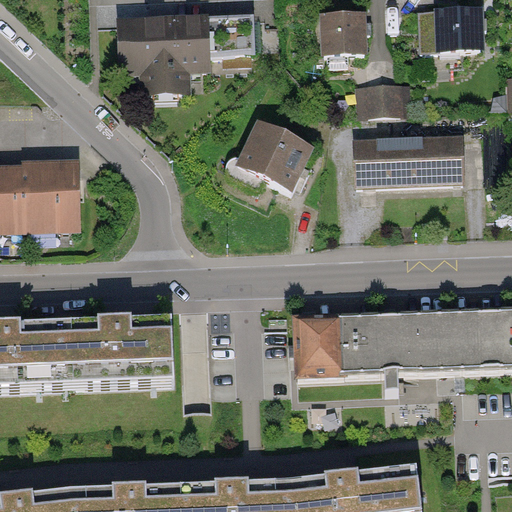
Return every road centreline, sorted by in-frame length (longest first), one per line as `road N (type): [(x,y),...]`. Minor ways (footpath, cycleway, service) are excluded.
road 1 (residential): [(511,277),(160,285)]
road 2 (residential): [(0,36),(146,184),(160,285)]
road 3 (residential): [(160,285),(0,290)]
